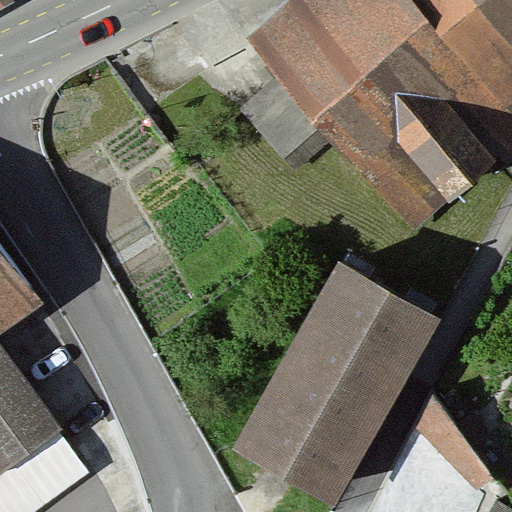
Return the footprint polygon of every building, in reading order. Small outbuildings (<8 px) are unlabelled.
[(511,143),(511,97),(427,0),(272,0),(243,25),(409,216),(496,142),(503,151),(511,143)] [(511,0),(427,0),(511,97),(511,0)] [(272,72),(245,91),(277,138),(304,119),(272,72)] [(443,295),(338,237),(231,431),(336,488),(443,295)] [(0,337),(44,305),(0,241),(0,337)] [(491,470),(434,385),(419,420),(476,483),(491,470)] [(59,433),(0,478),(0,511),(37,511),(89,471),(59,433)] [(511,511),(511,505),(495,498),(489,511),(511,511)]
